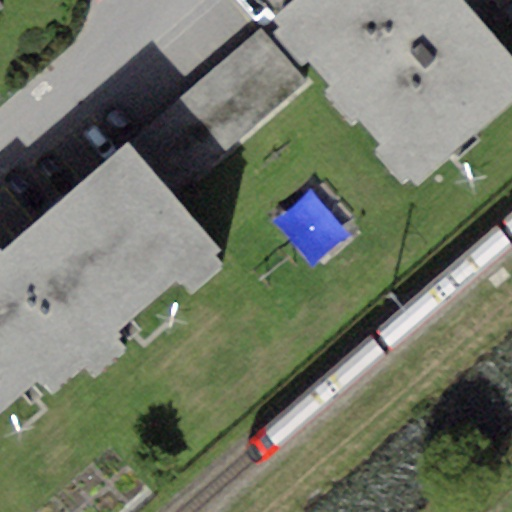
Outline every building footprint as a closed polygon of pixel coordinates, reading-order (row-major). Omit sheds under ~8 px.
[(511,103),(511,59),(461,0),(290,0),(269,18),(414,187),(511,103)] [(511,0),(491,0),(511,24),(511,0)] [(262,29),(131,145),(172,194),(307,79),(262,29)] [(131,145),(0,252),(0,257),(89,365),(95,373),(124,349),(116,340),(121,336),(117,331),(179,281),(187,290),(219,263),(213,255),(219,251),(172,194),(131,145)] [(52,396),(89,365),(0,257),(0,409),(37,379),(52,396)]
